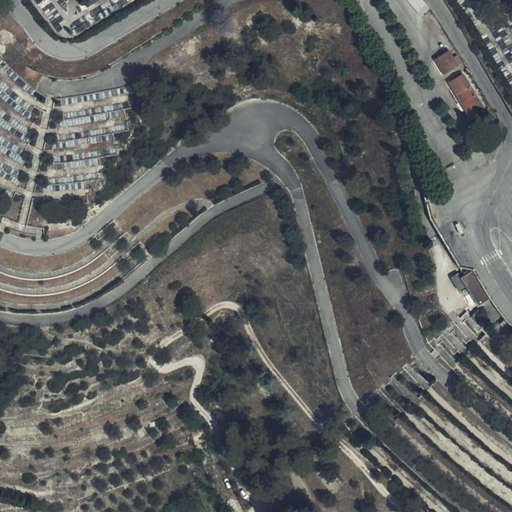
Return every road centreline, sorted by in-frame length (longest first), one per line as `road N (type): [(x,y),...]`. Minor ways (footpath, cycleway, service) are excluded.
road 1 (unclassified): [(433,0),(511,127)]
road 2 (unclassified): [(511,154),(482,228),(483,244),(511,287)]
